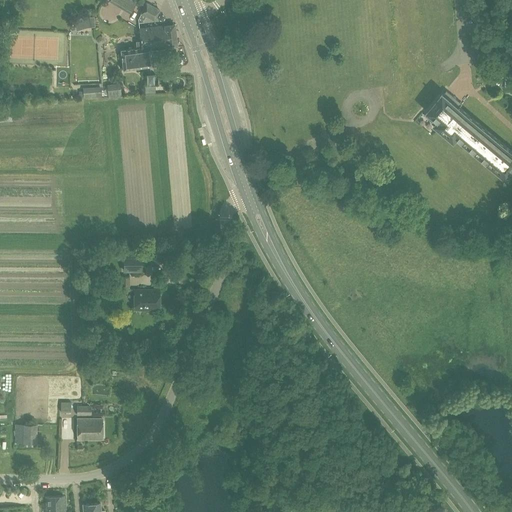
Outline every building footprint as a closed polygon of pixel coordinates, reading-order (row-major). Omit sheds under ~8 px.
[(136,4),(129,0),(110,0),(109,1),(130,14),(136,4)] [(388,0),(392,47),(398,63),(399,63),(407,60),(407,54),(412,54),(414,60),(431,59),(430,55),(427,21),(426,17),(424,0),(388,0)] [(141,13),(146,16),(154,21),(160,10),(147,2),(141,13)] [(146,16),(141,13),(138,18),(139,23),(143,22),(146,16)] [(174,24),(139,28),(141,41),(142,47),(150,46),(151,50),(169,48),(170,54),(178,53),(177,47),(174,24)] [(136,48),(121,50),(123,69),(153,66),(151,50),(150,46),(142,47),(141,41),(135,41),(136,48)] [(440,93),(439,74),(398,77),(399,91),(406,90),(407,96),(413,96),(413,103),(428,102),(428,94),(440,93)] [(108,86),(109,96),(121,95),(120,85),(108,86)] [(83,98),(102,97),(101,87),(83,88),(83,98)] [(511,152),(458,107),(462,103),(446,90),(432,107),(425,116),(434,123),(454,140),(457,136),(463,141),(466,143),(469,146),(471,148),(474,150),(475,151),(481,156),(484,159),(486,160),(487,161),(493,166),(497,170),(506,177),(509,173),(511,175),(511,152)] [(406,99),(391,102),(395,120),(409,117),(406,99)] [(124,253),(124,270),(142,269),(142,253),(124,253)] [(118,291),(130,291),(130,277),(118,277),(118,291)] [(134,309),(160,309),(160,289),(134,289),(134,309)] [(93,382),(84,382),(84,400),(93,400),(93,382)] [(73,403),(61,403),(60,419),(72,419),(73,403)] [(77,406),(77,415),(91,415),(91,406),(77,406)] [(77,419),(77,439),(102,439),(102,419),(77,419)] [(17,423),(17,433),(16,442),(22,443),(37,443),(37,424),(23,424),(17,423)] [(46,496),(46,511),(64,511),(64,495),(46,496)] [(101,511),(101,502),(92,503),(92,511),(101,511)] [(92,511),(92,503),(83,504),(83,511),(92,511)]
